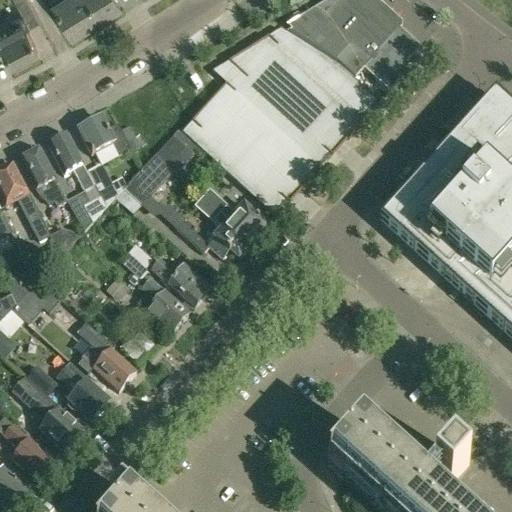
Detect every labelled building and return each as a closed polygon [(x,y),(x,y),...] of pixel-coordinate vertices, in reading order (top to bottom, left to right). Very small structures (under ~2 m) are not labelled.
[(27,0),(14,0),(28,27),(39,22),(27,0)] [(51,0),(72,34),(99,17),(88,0),(51,0)] [(88,0),(99,17),(120,4),(117,0),(88,0)] [(362,71),(398,32),(393,26),(393,20),(371,0),(333,0),(288,28),(289,30),(291,33),(290,34),(289,34),(288,35),(289,35),(335,64),(354,81),(362,71)] [(0,31),(0,43),(11,64),(37,51),(21,21),(0,31)] [(349,142),(363,126),(360,124),(378,104),(354,81),(335,64),(289,35),(288,35),(282,32),(281,32),(258,47),(212,76),(222,85),(226,88),(212,103),(182,136),(273,220),(290,201),(289,201),(300,189),(306,189),(320,174),(317,171),(333,154),(343,142),(349,142)] [(418,50),(398,32),(362,71),(390,96),(411,72),(403,66),(418,50)] [(453,151),(419,188),(414,194),(414,193),(385,225),(511,339),(511,118),(495,103),(452,150),(453,151)] [(119,129),(108,134),(102,122),(79,134),(92,159),(113,148),(120,161),(132,154),(119,129)] [(174,139),(156,159),(173,175),(183,165),(186,167),(195,159),(174,139)] [(53,148),(49,150),(65,179),(73,174),(84,195),(94,189),(84,169),(69,140),(60,144),(58,143),(53,145),(53,148)] [(50,208),(55,205),(57,210),(67,205),(56,183),(41,154),(21,165),(36,194),(50,208)] [(125,191),(143,207),(155,218),(162,217),(178,231),(187,221),(171,207),(162,208),(152,198),(173,175),(155,159),(142,173),(125,191)] [(0,199),(6,210),(18,204),(40,245),(51,240),(14,169),(3,174),(0,174),(0,173),(0,199)] [(123,181),(111,188),(101,169),(89,176),(106,210),(127,188),(123,181)] [(135,216),(143,207),(125,191),(117,200),(135,216)] [(237,218),(219,201),(210,193),(203,201),(253,247),(267,231),(244,210),(237,218)] [(239,263),(253,247),(203,201),(195,210),(222,234),(215,242),(239,263)] [(71,208),(85,235),(93,225),(81,203),(71,208)] [(0,240),(11,235),(0,214),(0,240)] [(75,245),(72,240),(64,239),(53,244),(61,260),(64,257),(75,245)] [(129,257),(132,259),(145,271),(146,272),(154,263),(137,248),(129,257)] [(139,277),(145,271),(132,259),(124,268),(134,277),(129,283),(135,289),(143,280),(139,277)] [(194,312),(212,292),(186,270),(178,279),(160,263),(151,273),(194,312)] [(11,298),(10,298),(16,309),(26,297),(18,281),(5,287),(11,298)] [(16,309),(12,313),(23,323),(39,306),(50,316),(62,303),(40,283),(26,297),(16,309)] [(171,338),(190,317),(166,296),(151,283),(142,293),(148,298),(138,308),(171,338)] [(0,325),(12,313),(16,309),(10,298),(0,303),(0,325)] [(86,327),(77,337),(91,349),(81,361),(94,373),(119,396),(137,376),(112,354),(114,352),(86,327)] [(17,351),(0,335),(0,357),(6,362),(17,351)] [(91,426),(109,407),(87,387),(90,384),(71,367),(58,382),(76,398),(68,406),(91,426)] [(26,380),(46,398),(47,397),(48,399),(57,388),(38,371),(29,381),(28,382),(26,380)] [(62,413),(46,398),(26,380),(15,392),(35,410),(33,413),(46,426),(40,433),(40,434),(41,434),(65,456),(83,436),(60,415),(61,413),(62,414),(62,413)] [(38,486),(55,466),(13,429),(4,439),(21,454),(12,463),(38,486)] [(360,433),(327,470),(373,511),(447,511),(434,499),(446,486),(450,490),(468,470),(452,455),(434,475),(435,476),(433,478),(423,489),(360,433)] [(0,508),(4,511),(14,511),(28,497),(0,471),(0,508)] [(108,503),(116,510),(114,511),(143,511),(129,498),(130,497),(121,490),(108,503)]
